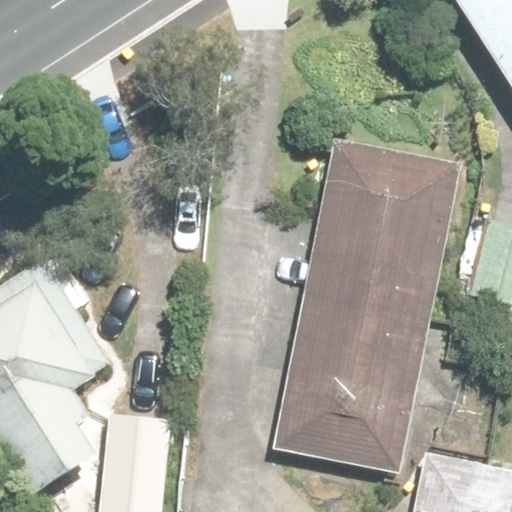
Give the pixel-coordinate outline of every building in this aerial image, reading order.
[(511,0),(455,0),(511,89),(511,0)] [(465,172),(341,145),(275,452),(399,479),(465,172)] [(511,233),(492,229),(460,356),(511,368),(511,233)] [(3,276),(0,277),(0,448),(41,508),(108,461),(87,430),(129,400),(36,266),(9,284),(3,276)] [(165,511),(172,428),(114,424),(108,511),(165,511)] [(511,511),(511,468),(439,453),(425,511),(511,511)]
